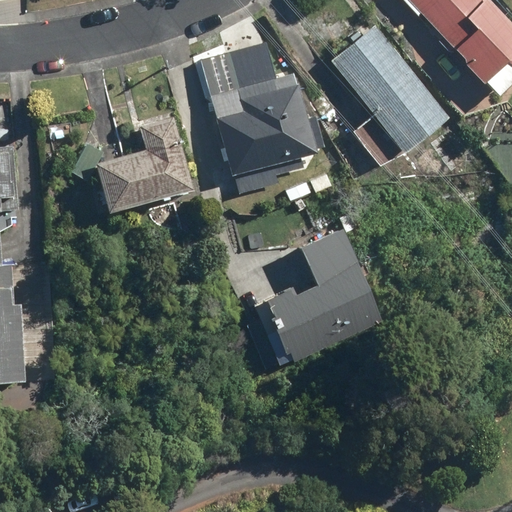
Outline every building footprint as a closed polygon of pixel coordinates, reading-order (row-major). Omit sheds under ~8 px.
[(477,0),(409,0),(442,34),(477,0)] [(511,62),(511,19),(493,0),(482,0),(465,17),(475,26),(452,48),(497,96),(511,82),(511,63),(511,62)] [(448,115),(374,25),(330,60),(405,150),(448,115)] [(228,53),(241,91),(238,92),(243,108),(214,117),(234,176),(323,146),(299,72),(280,78),(267,40),(228,53)] [(95,158),(107,207),(195,186),(177,114),(139,123),(144,146),(95,158)] [(0,209),(19,209),(19,148),(0,148),(0,209)] [(343,226),(299,245),(316,283),(292,293),(288,283),(252,299),(281,364),(384,319),(343,226)] [(14,267),(0,266),(0,379),(24,379),(22,299),(15,299),(14,267)]
